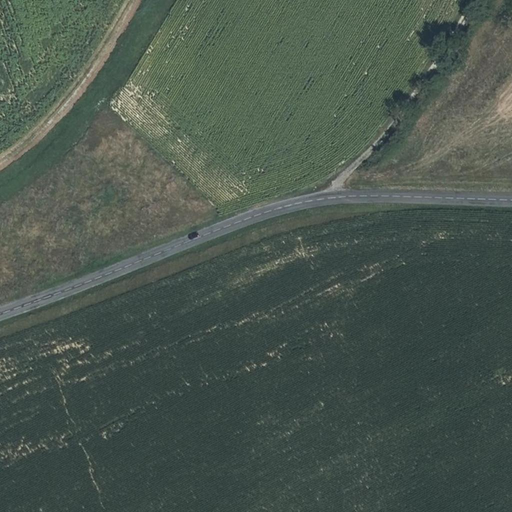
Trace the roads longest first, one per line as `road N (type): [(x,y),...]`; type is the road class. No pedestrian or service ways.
road 1 (tertiary): [(511,196),(314,200),(0,313)]
road 2 (track): [(321,199),(412,103),(474,0)]
road 3 (track): [(0,160),(69,102),(136,0)]
